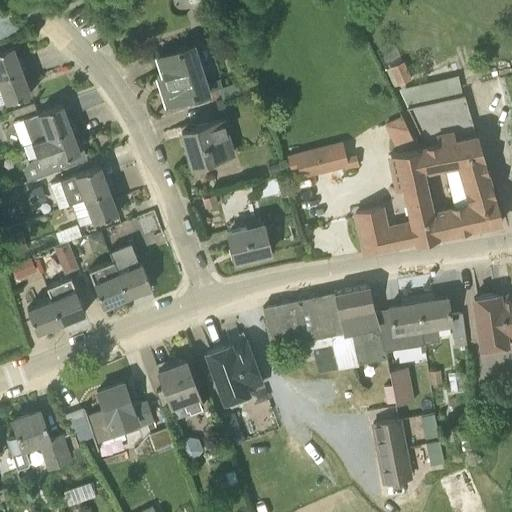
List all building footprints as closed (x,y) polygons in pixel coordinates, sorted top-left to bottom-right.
[(11,9),(0,11),(0,33),(17,28),(11,9)] [(0,76),(21,69),(12,45),(0,49),(0,76)] [(208,91),(193,45),(157,57),(163,77),(165,76),(168,87),(161,90),(166,104),(208,91)] [(402,62),(387,68),(394,85),(409,79),(402,62)] [(21,69),(0,76),(0,103),(5,101),(6,102),(30,93),(21,69)] [(408,101),(463,89),(460,73),(404,85),(408,101)] [(244,78),(230,83),(234,95),(248,90),(244,78)] [(21,146),(29,143),(70,127),(61,103),(37,112),(21,119),(12,121),(21,146)] [(422,172),(417,147),(402,116),(386,124),(399,152),(390,154),(397,188),(403,187),(411,223),(383,229),(382,221),(384,221),(381,206),(355,212),(358,224),(357,230),(360,234),(364,253),(437,236),(422,172)] [(232,154),(221,119),(181,131),(191,166),(232,154)] [(70,127),(29,143),(34,156),(21,168),(26,181),(58,169),(55,161),(80,152),(70,127)] [(436,143),(417,147),(422,172),(458,164),(482,158),(475,134),(453,139),(451,128),(433,133),(436,143)] [(290,154),(297,177),(344,164),(345,169),(358,165),(355,157),(343,160),(338,141),(290,154)] [(501,222),(482,158),(458,164),(469,203),(446,208),(452,233),(501,222)] [(270,178),(281,174),(278,163),(266,166),(270,178)] [(58,207),(66,204),(108,189),(99,164),(75,173),(74,172),(57,179),(49,182),(58,207)] [(108,189),(66,204),(66,205),(70,204),(78,226),(92,221),(93,222),(117,213),(108,189)] [(32,214),(54,205),(49,194),(27,203),(32,214)] [(217,204),(214,194),(201,198),(204,208),(217,204)] [(227,231),(235,262),(270,253),(262,222),(227,231)] [(26,251),(20,230),(0,235),(0,238),(5,257),(26,251)] [(79,266),(72,239),(57,243),(64,270),(79,266)] [(137,262),(130,246),(129,243),(110,251),(118,271),(136,264),(136,263),(137,262)] [(30,257),(20,261),(26,275),(36,271),(30,257)] [(88,268),(93,281),(103,306),(127,296),(117,272),(112,259),(88,268)] [(117,272),(127,296),(151,286),(141,262),(136,264),(118,271),(117,272)] [(50,284),(53,293),(76,284),(73,274),(50,284)] [(337,367),(385,358),(383,347),(378,325),(379,325),(375,313),(368,284),(335,291),(342,331),(330,334),(337,367)] [(75,289),(50,298),(60,322),(85,313),(75,289)] [(317,372),(337,367),(330,334),(342,331),(335,291),(263,306),(272,346),(297,341),(299,349),(312,347),(317,372)] [(511,338),(511,293),(498,296),(498,293),(473,297),(481,348),(506,345),(505,339),(511,338)] [(446,296),(415,301),(418,327),(420,327),(422,343),(439,341),(436,324),(446,323),(450,337),(465,335),(461,312),(449,314),(446,296)] [(60,322),(50,298),(27,308),(36,332),(60,322)] [(378,325),(383,347),(394,346),(393,332),(418,327),(415,301),(388,305),(391,323),(379,325),(378,325)] [(225,403),(229,406),(245,400),(246,396),(250,394),(248,391),(262,386),(244,339),(230,345),(229,343),(204,352),(223,404),(225,403)] [(185,400),(190,411),(203,406),(185,359),(157,370),(171,405),(185,400)] [(411,401),(405,366),(387,370),(389,380),(393,400),(394,404),(411,401)] [(440,383),(438,369),(427,370),(429,385),(440,383)] [(386,401),(393,400),(389,380),(382,382),(386,401)] [(86,414),(84,406),(82,407),(97,449),(98,449),(95,442),(139,427),(139,425),(153,421),(146,401),(132,406),(124,381),(96,390),(103,408),(86,414)] [(40,442),(49,469),(70,462),(61,434),(49,438),(40,410),(11,419),(16,433),(5,437),(17,468),(25,465),(26,462),(22,449),(40,442)] [(234,411),(218,417),(223,429),(234,425),(237,421),(234,411)] [(431,414),(419,416),(421,424),(433,421),(431,414)] [(370,423),(382,484),(414,477),(401,417),(370,423)] [(173,442),(167,426),(148,433),(154,450),(173,442)] [(436,442),(424,444),(426,451),(438,449),(436,442)]
